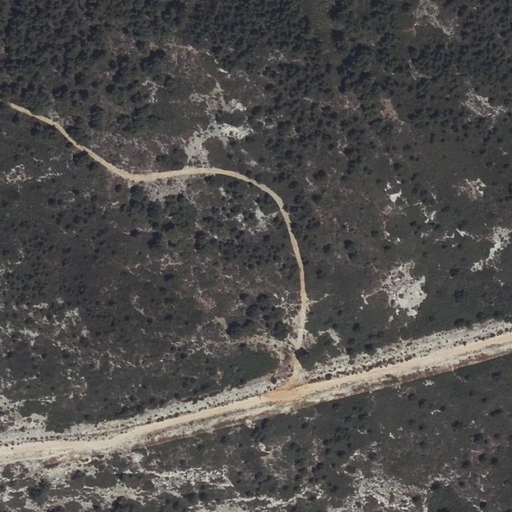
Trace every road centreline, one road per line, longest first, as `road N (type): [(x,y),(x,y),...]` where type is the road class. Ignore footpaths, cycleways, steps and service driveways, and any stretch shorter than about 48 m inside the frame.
road 1 (track): [(511,331),(94,434),(0,445)]
road 2 (track): [(291,385),(305,317),(300,276),(281,205),(263,187),(239,174),(130,175),(49,121),(0,102)]
